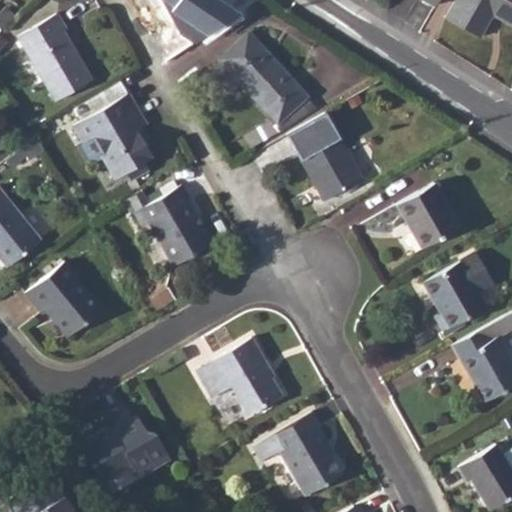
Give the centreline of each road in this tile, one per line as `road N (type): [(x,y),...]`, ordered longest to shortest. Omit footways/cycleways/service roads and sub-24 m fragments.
road 1 (residential): [(288,272),(90,377),(60,385),(28,374),(0,339)]
road 2 (residential): [(288,272),(422,511)]
road 3 (tertiary): [(323,0),(511,123)]
